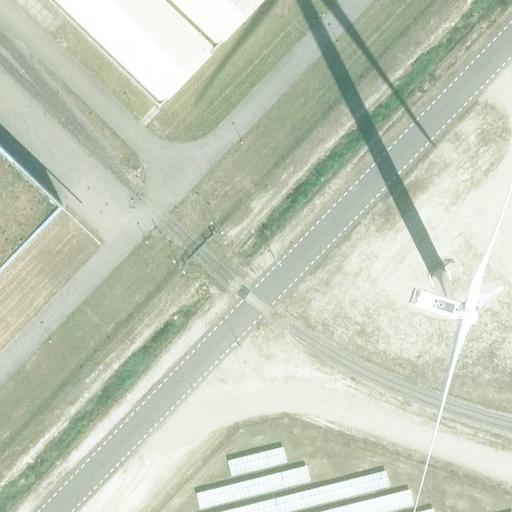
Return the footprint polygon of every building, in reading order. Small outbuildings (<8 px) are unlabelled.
[(49,0),(159,105),(259,0),(49,0)] [(125,99),(135,90),(112,65),(102,74),(125,99)] [(0,268),(62,204),(58,201),(55,198),(0,144),(0,268)] [(122,259),(133,268),(147,252),(137,243),(122,259)] [(432,275),(432,278),(433,281),(435,284),(438,285),(441,285),(444,284),(447,281),(447,279),(448,278),(447,275),(446,272),(443,270),(440,269),(436,270),(434,272),(433,274),(432,275)] [(60,357),(103,319),(87,301),(43,339),(60,357)] [(25,364),(0,388),(0,420),(41,381),(25,364)]
